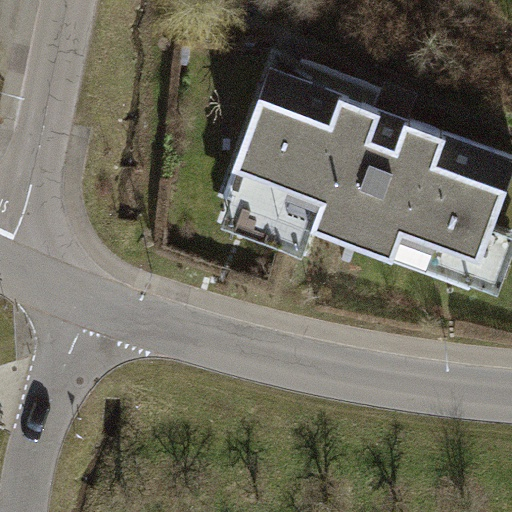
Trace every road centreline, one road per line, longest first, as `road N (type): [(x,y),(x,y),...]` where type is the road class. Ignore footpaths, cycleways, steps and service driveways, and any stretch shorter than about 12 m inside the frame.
road 1 (unclassified): [(88,297),(351,379),(511,405)]
road 2 (residential): [(70,0),(46,123),(3,265)]
road 3 (unclassified): [(88,297),(47,407),(24,511)]
